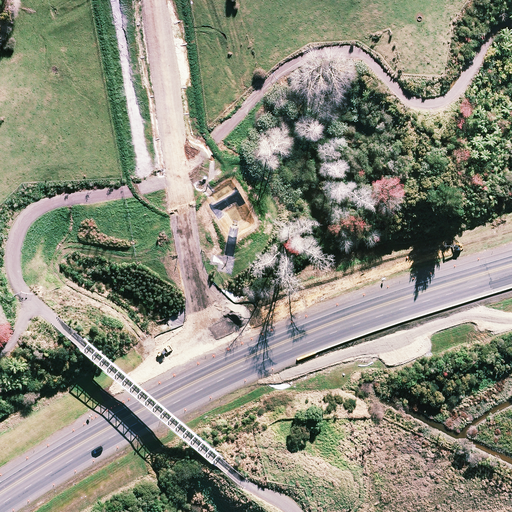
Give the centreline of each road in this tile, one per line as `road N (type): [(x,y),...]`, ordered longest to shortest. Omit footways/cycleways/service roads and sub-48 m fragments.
road 1 (track): [(511,235),(269,318),(233,322),(197,285),(148,0)]
road 2 (trunk): [(0,493),(156,400),(383,304)]
road 3 (trunk): [(383,304),(511,255)]
road 4 (trunk): [(383,304),(511,273)]
